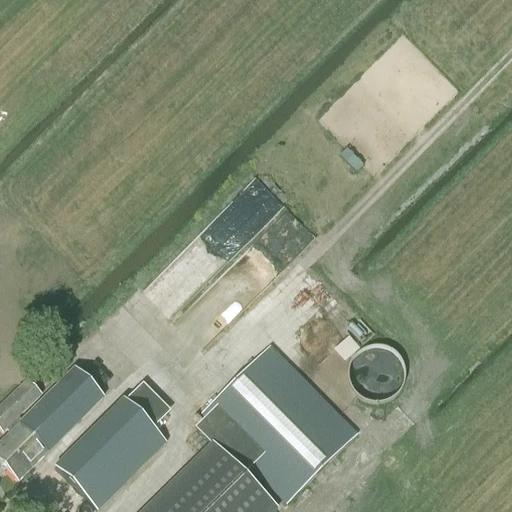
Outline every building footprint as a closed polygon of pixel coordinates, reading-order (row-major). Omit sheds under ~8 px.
[(353,396),(356,399),(360,402),(365,404),(370,406),(375,406),(380,406),(384,404),(389,402),(393,399),(396,396),(399,392),(401,387),(403,382),(403,379),(403,377),(403,373),(401,368),(399,363),(397,359),(393,356),(389,353),(384,351),(380,349),(375,349),(370,349),(365,351),(360,353),(356,356),(353,359),(350,363),(348,368),(347,373),(346,377),(347,382),(348,387),(350,392),(353,396)] [(201,423),(193,430),(212,449),(214,448),(242,477),(249,471),(285,507),(355,437),(268,350),(197,419),(201,423)] [(0,445),(0,468),(17,486),(102,401),(73,372),(21,424),(9,437),(0,445)] [(24,385),(0,408),(0,434),(1,436),(5,432),(9,437),(21,424),(17,420),(38,399),(35,395),(24,385)] [(53,472),(93,511),(97,511),(164,447),(121,404),(53,472)] [(212,449),(148,511),(270,511),(274,509),(242,477),(214,448),(212,449)]
